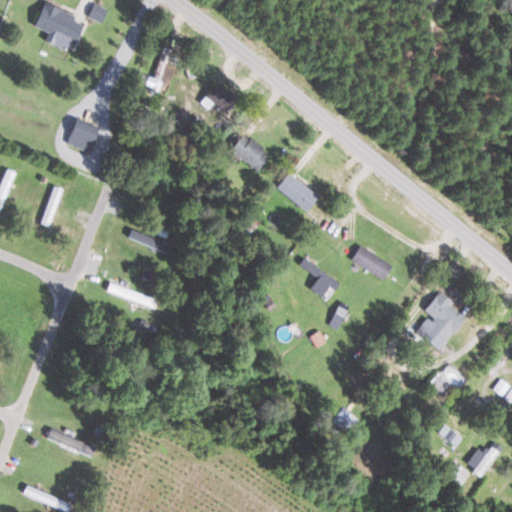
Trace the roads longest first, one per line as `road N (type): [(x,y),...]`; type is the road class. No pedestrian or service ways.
road 1 (residential): [(511,277),(166,0)]
road 2 (residential): [(0,412),(15,419),(71,280),(0,252)]
